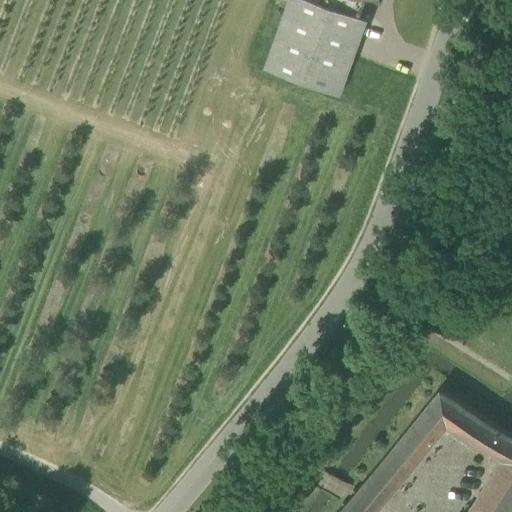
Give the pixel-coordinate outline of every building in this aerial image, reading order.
[(287,0),(264,66),(339,93),(353,56),(366,18),(359,15),(319,1),(316,0),(287,0)] [(319,0),(319,1),(359,15),(364,0),(319,0)] [(462,431),(480,443),(493,423),(439,390),(425,407),(447,421),(462,431)] [(378,504),(447,421),(425,407),(356,491),(378,504)] [(480,443),(502,457),(511,442),(511,434),(493,423),(480,443)] [(506,511),(511,503),(511,442),(502,457),(472,505),(483,511),(506,511)] [(357,511),(371,511),(378,504),(356,491),(345,505),(357,511)]
